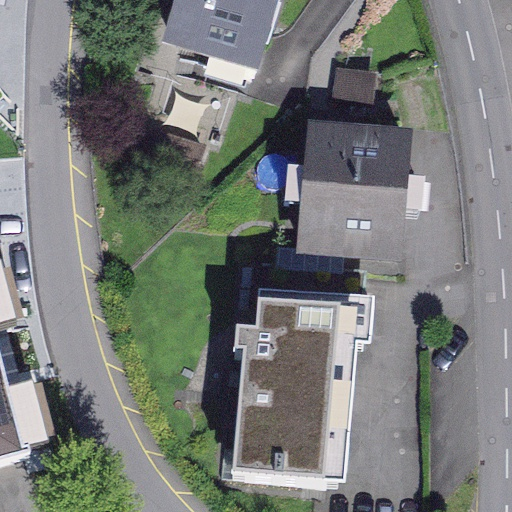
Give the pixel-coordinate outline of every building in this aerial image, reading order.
[(287,0),(179,0),(165,56),(266,82),(287,0)] [(206,148),(149,131),(139,169),(196,185),(206,148)] [(408,142),(304,136),(296,267),(400,273),(408,142)] [(0,295),(0,459),(36,451),(27,415),(14,418),(0,358),(0,303),(2,303),(0,295)] [(337,511),(356,310),(239,299),(220,500),(337,511)]
